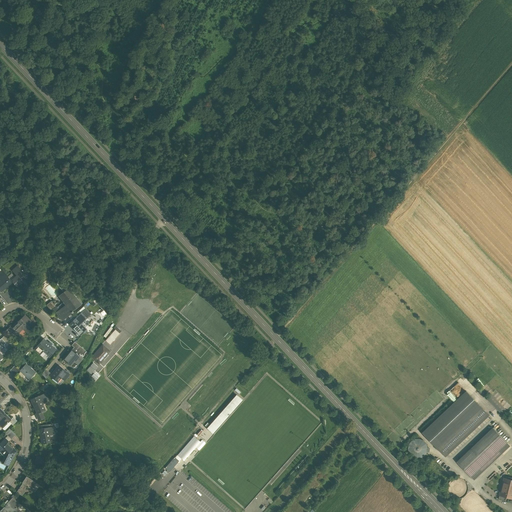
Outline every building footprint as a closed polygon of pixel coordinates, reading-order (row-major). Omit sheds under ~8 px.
[(23,271),(18,265),(13,269),(18,275),(11,281),(12,281),(17,287),(24,281),(23,280),(28,276),(27,275),(23,271)] [(11,281),(2,270),(0,272),(0,276),(2,279),(0,281),(0,290),(1,292),(8,286),(8,285),(12,281),(11,281)] [(63,285),(60,287),(63,291),(64,292),(69,288),(65,283),(63,285)] [(68,306),(76,300),(78,299),(69,288),(64,292),(64,293),(60,297),(64,302),(65,302),(68,306)] [(76,300),(68,306),(63,310),(62,308),(55,313),(59,317),(60,316),(63,320),(73,312),(73,311),(80,306),(76,300)] [(52,301),(47,305),(51,310),(56,306),(52,301)] [(86,309),(81,313),(85,317),(89,313),(86,309)] [(79,311),(70,319),(72,322),(81,313),(79,311)] [(72,322),(70,323),(74,327),(73,328),(80,335),(86,329),(80,323),(85,318),(85,317),(81,313),(72,322)] [(35,327),(25,316),(23,318),(33,329),(35,327)] [(12,328),(11,328),(14,331),(17,334),(24,328),(28,333),(33,329),(23,318),(19,322),(18,321),(12,328)] [(10,326),(5,331),(9,336),(14,331),(11,328),(12,328),(10,326)] [(115,330),(106,341),(110,345),(120,334),(115,330)] [(38,338),(31,346),(34,349),(42,341),(38,338)] [(56,350),(44,339),(42,341),(34,349),(40,354),(43,351),(50,356),(56,350)] [(103,346),(92,358),(99,364),(110,352),(103,346)] [(84,355),(74,347),(72,349),(82,357),(84,355)] [(82,357),(72,349),(72,350),(69,354),(68,354),(64,360),(70,366),(75,360),(78,363),(83,358),(82,357)] [(93,363),(87,370),(91,374),(98,367),(93,363)] [(35,373),(26,364),(20,371),(29,379),(35,373)] [(14,366),(10,370),(15,375),(19,370),(14,366)] [(70,374),(60,366),(56,370),(55,370),(51,376),(57,382),(62,377),(65,379),(70,374)] [(46,369),(42,374),(46,379),(51,373),(46,369)] [(489,415),(467,392),(423,433),(445,456),(489,415)] [(507,410),(492,393),(487,397),(502,414),(507,410)] [(45,394),(32,400),(34,404),(33,405),(37,413),(37,414),(41,412),(45,410),(41,402),(48,399),(45,394)] [(238,396),(208,430),(213,434),(242,400),(238,396)] [(41,412),(37,414),(37,413),(36,414),(39,420),(44,418),(41,412)] [(6,414),(0,420),(0,423),(3,427),(9,422),(11,419),(6,414)] [(13,417),(11,419),(9,422),(12,426),(17,421),(13,417)] [(43,428),(40,429),(41,434),(40,435),(42,444),(50,443),(49,434),(56,432),(55,426),(43,428)] [(511,445),(493,427),(457,462),(474,480),(511,445)] [(15,435),(9,429),(5,433),(11,439),(15,435)] [(9,441),(5,438),(0,443),(0,449),(4,453),(5,452),(8,454),(4,461),(10,464),(16,451),(8,443),(9,441)] [(192,438),(174,457),(179,461),(181,463),(198,443),(192,438)] [(413,456),(417,458),(422,457),(425,455),(427,452),(427,447),(424,442),(421,440),(418,439),(413,441),(410,444),(408,449),(410,453),(413,456)] [(43,458),(37,457),(34,469),(42,471),(44,463),(48,464),(49,459),(43,458)] [(170,472),(176,465),(171,461),(165,468),(170,472)] [(39,485),(27,477),(20,487),(26,490),(29,486),(35,490),(39,485)] [(505,478),(501,491),(508,492),(506,497),(511,498),(511,478),(509,477),(508,479),(505,478)] [(20,487),(16,492),(22,496),(26,490),(20,487)] [(508,492),(501,491),(499,499),(505,501),(506,497),(508,492)] [(16,502),(13,498),(7,505),(14,511),(20,511),(16,508),(19,504),(16,502)]
